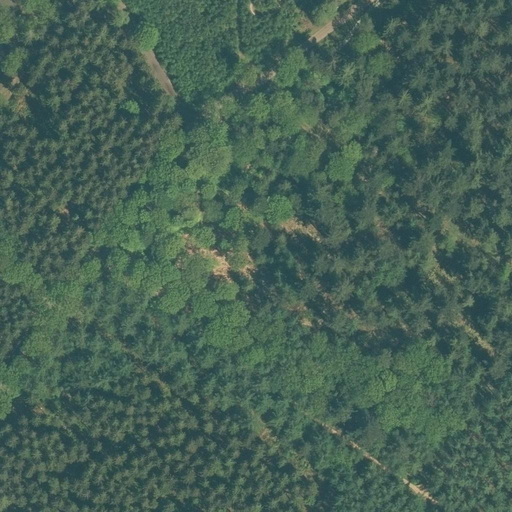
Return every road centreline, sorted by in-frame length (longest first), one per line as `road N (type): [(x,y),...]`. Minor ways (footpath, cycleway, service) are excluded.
road 1 (track): [(192,126),(0,390)]
road 2 (track): [(368,0),(192,126)]
road 3 (track): [(117,0),(192,126)]
